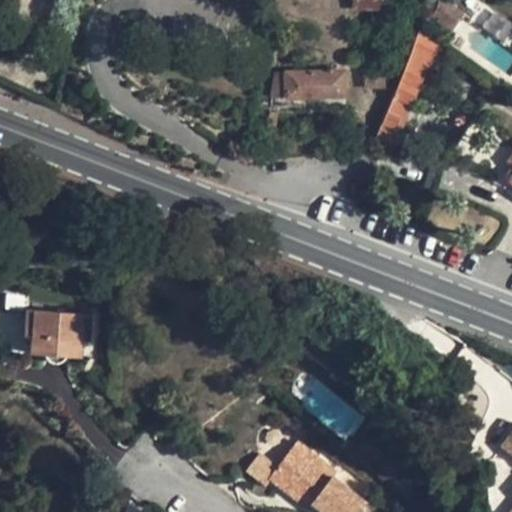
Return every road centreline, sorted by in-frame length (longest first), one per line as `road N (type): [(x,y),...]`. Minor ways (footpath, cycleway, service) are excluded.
road 1 (secondary): [(0,127),(511,323)]
road 2 (unknown): [(265,228),(266,175),(140,113),(107,76),(109,36),(124,19),(197,0)]
